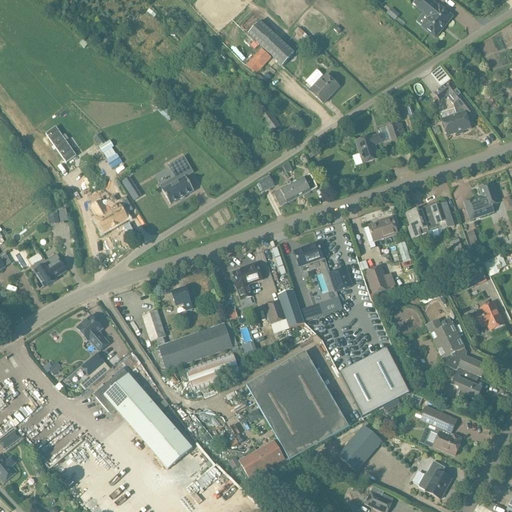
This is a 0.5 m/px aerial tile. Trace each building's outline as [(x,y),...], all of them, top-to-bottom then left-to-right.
[(421,0),(416,0),(413,5),(417,8),(430,19),(422,28),(435,39),(452,18),(439,7),(438,8),(428,0),(423,0),(422,1),(421,0)] [(392,9),(387,15),(395,21),(400,16),(392,9)] [(294,55),(259,23),(247,36),(282,68),(294,55)] [(300,30),(295,35),(300,40),(305,35),(300,30)] [(253,43),(247,38),(244,42),(250,47),(253,43)] [(271,60),(261,51),(246,67),(256,76),(271,60)] [(331,82),(326,77),(320,82),(319,81),(309,92),(323,105),(338,88),(337,87),(337,85),(333,82),(331,82)] [(453,105),(457,116),(442,121),(447,138),(470,130),(466,117),(468,116),(473,113),(449,84),(434,96),(439,103),(447,97),(453,105)] [(280,127),(269,112),(260,118),(272,133),(280,127)] [(305,129),(299,122),(282,135),(288,143),(305,129)] [(408,142),(402,124),(397,126),(396,124),(386,127),(393,147),(407,143),(407,142),(408,142)] [(55,128),(45,135),(67,164),(77,156),(55,128)] [(342,132),(341,140),(349,141),(350,133),(342,132)] [(99,135),(94,139),(99,147),(105,143),(99,135)] [(383,144),(380,135),(355,143),(363,166),(379,160),(374,147),(383,144)] [(110,142),(99,148),(103,154),(113,148),(110,142)] [(185,178),(176,163),(168,167),(175,179),(160,187),(162,191),(162,192),(170,206),(180,200),(184,198),(193,192),(194,192),(186,179),(185,178)] [(288,164),(282,167),(286,175),(292,172),(288,164)] [(291,185),(299,199),(317,190),(310,176),(291,185)] [(275,188),(270,177),(258,183),(264,194),(267,192),(275,188)] [(288,205),(299,199),(291,185),(281,191),(274,194),(280,208),(288,205)] [(499,204),(493,185),(479,190),(482,197),(464,203),(470,221),(494,213),(491,207),(499,204)] [(141,197),(135,188),(128,193),(134,201),(141,197)] [(101,203),(93,208),(98,217),(95,219),(103,233),(112,228),(113,228),(113,227),(117,225),(118,225),(118,224),(127,219),(125,216),(133,211),(125,198),(117,203),(106,210),(102,204),(101,203)] [(431,209),(436,226),(440,225),(442,231),(454,227),(446,204),(431,209)] [(417,210),(405,214),(410,227),(408,228),(412,240),(428,234),(429,236),(434,238),(440,236),(442,231),(440,225),(436,226),(431,209),(418,213),(417,210)] [(59,224),(57,211),(51,214),(52,217),(48,217),(50,225),(59,224)] [(369,228),(364,230),(369,244),(370,250),(375,248),(374,243),(397,235),(392,219),(384,221),(385,222),(369,227),(369,228)] [(464,258),(459,240),(450,243),(451,247),(453,247),(458,260),(464,258)] [(323,259),(317,244),(309,246),(309,247),(294,253),(299,268),(323,259)] [(404,244),(399,245),(404,261),(409,260),(404,244)] [(502,258),(501,255),(488,261),(483,262),(490,277),(499,274),(500,271),(502,270),(501,268),(502,265),(499,260),(502,258)] [(55,279),(66,273),(56,257),(45,263),(44,261),(32,268),(44,289),(56,281),(55,279)] [(262,281),(256,265),(248,268),(233,274),(238,288),(236,289),(240,302),(254,297),(250,285),(262,281)] [(487,282),(479,266),(460,276),(465,287),(474,283),(476,288),(487,282)] [(384,277),(381,268),(366,274),(373,295),(395,287),(391,275),(384,277)] [(351,288),(345,269),(330,274),(336,293),(351,288)] [(217,277),(224,296),(231,294),(224,275),(217,277)] [(192,310),(185,289),(172,294),(177,308),(184,306),(186,312),(192,310)] [(418,299),(422,306),(439,298),(435,290),(418,299)] [(293,292),(278,297),(280,302),(287,321),(286,321),(289,330),(304,325),(293,292)] [(280,302),(265,307),(271,326),(274,335),(289,330),(286,321),(287,321),(280,302)] [(504,326),(494,304),(480,310),(482,313),(475,316),(482,330),(488,327),(490,332),(504,326)] [(182,307),(176,310),(179,316),(185,313),(182,307)] [(166,338),(158,312),(142,317),(150,343),(156,341),(166,373),(233,349),(225,324),(165,345),(163,339),(166,338)] [(103,330),(91,317),(77,330),(88,343),(89,342),(99,353),(109,345),(99,334),(103,330)] [(441,330),(437,322),(426,327),(446,366),(457,370),(453,380),(457,381),(454,387),(459,389),(455,397),(466,402),(468,399),(476,402),(481,390),(475,387),(480,375),(482,375),(486,366),(464,356),(465,354),(463,350),(464,349),(452,324),(441,330)] [(258,356),(253,343),(239,347),(244,361),(258,356)] [(387,350),(339,375),(362,420),(410,395),(387,350)] [(242,361),(239,352),(185,370),(193,393),(241,377),(236,363),(242,361)] [(276,370),(297,408),(327,391),(305,353),(276,370)] [(97,354),(81,368),(89,377),(105,364),(97,354)] [(57,363),(49,370),(54,377),(62,370),(57,363)] [(192,450),(161,412),(169,405),(165,401),(157,408),(129,376),(128,376),(123,370),(94,396),(111,415),(116,411),(136,434),(168,471),(192,450)] [(268,425),(297,408),(276,370),(246,387),(268,425)] [(327,391),(297,408),(319,445),(349,428),(327,391)] [(319,445),(297,408),(268,425),(290,462),(319,445)] [(419,421),(441,431),(451,435),(456,421),(425,408),(419,421)] [(381,444),(364,428),(337,458),(355,473),(381,444)] [(21,439),(15,431),(0,442),(0,445),(4,451),(21,439)] [(441,431),(440,434),(439,433),(433,447),(455,456),(461,442),(459,442),(460,439),(453,436),(452,439),(449,438),(451,435),(441,431)] [(274,443),(257,453),(267,470),(284,460),(274,443)] [(267,470),(257,453),(239,463),(249,480),(267,470)] [(7,461),(2,455),(0,456),(0,480),(4,485),(17,474),(12,468),(17,464),(12,457),(7,461)] [(445,468),(433,462),(426,475),(424,475),(418,486),(419,488),(426,492),(440,500),(451,480),(441,475),(445,468)] [(371,493),(365,505),(379,511),(388,511),(393,503),(382,498),(384,493),(373,488),(371,493)]
